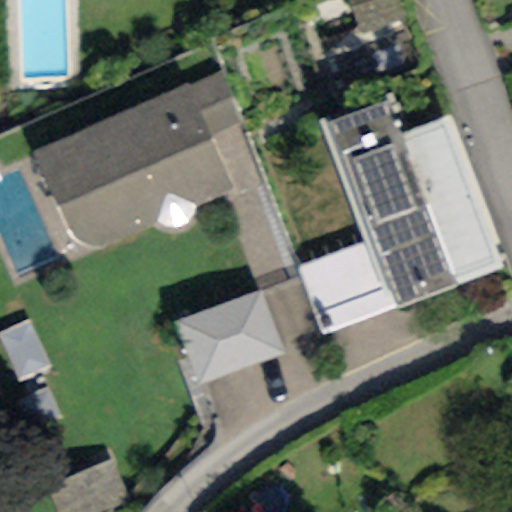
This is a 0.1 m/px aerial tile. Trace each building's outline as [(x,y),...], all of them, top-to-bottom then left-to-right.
[(359,0),(357,38),(396,40),(398,0),(359,0)] [(217,72),(189,83),(209,134),(238,123),(217,72)] [(189,83),(34,153),(66,230),(74,240),(83,247),(92,247),(104,245),(231,190),(209,134),(189,83)] [(392,312),(454,287),(507,268),(451,116),(398,135),(383,102),(319,127),(392,312)] [(263,291),(173,325),(195,385),(286,350),(263,291)]
